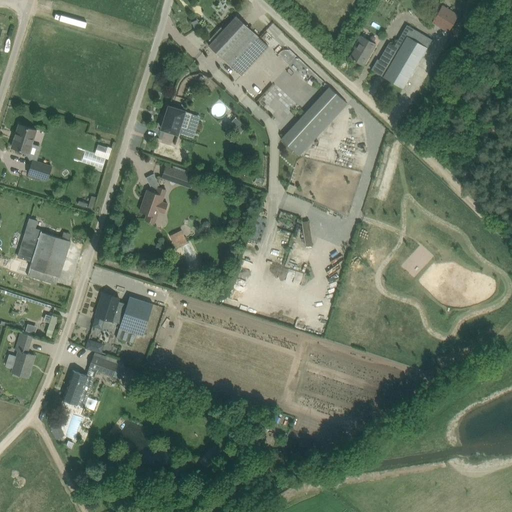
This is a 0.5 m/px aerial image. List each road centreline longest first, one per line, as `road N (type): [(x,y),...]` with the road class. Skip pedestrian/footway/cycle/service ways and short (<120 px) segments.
road 1 (unclassified): [(0,451),(40,408),(170,0)]
road 2 (unclassified): [(402,135),(257,0)]
road 3 (track): [(511,238),(402,135)]
